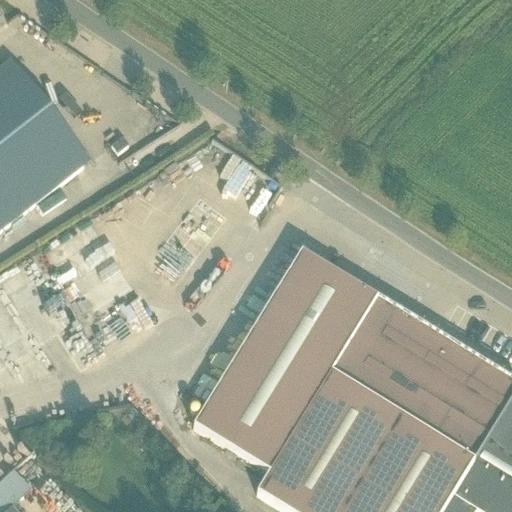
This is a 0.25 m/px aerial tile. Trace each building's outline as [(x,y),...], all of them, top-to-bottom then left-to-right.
[(10,67),(0,75),(0,237),(90,169),(10,67)] [(108,112),(132,129),(139,119),(115,102),(108,112)] [(39,248),(19,259),(28,276),(48,265),(39,248)] [(455,511),(460,505),(511,419),(511,379),(311,258),(205,432),(287,482),(271,509),(275,511),(455,511)] [(132,334),(148,323),(126,292),(111,303),(132,334)] [(511,511),(511,419),(460,505),(455,511),(511,511)]
